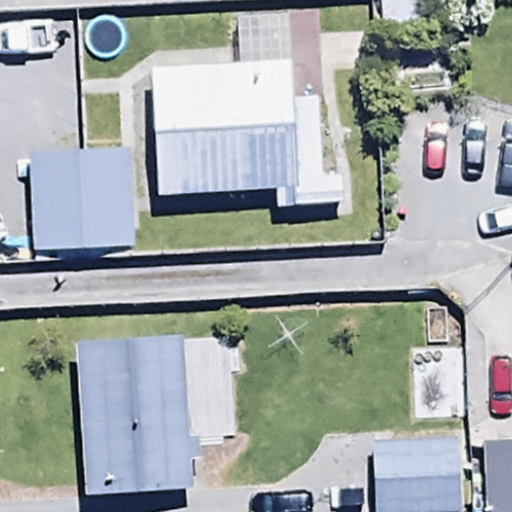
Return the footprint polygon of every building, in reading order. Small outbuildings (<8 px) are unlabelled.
[(233,65),(146,69),(151,194),(271,189),(272,211),(340,208),(339,166),(321,167),(314,12),(231,15),(233,65)] [(124,148),(25,152),(29,254),(128,250),(124,148)] [(175,340),(70,345),(78,502),(145,499),(145,511),(263,511),(262,486),(183,490),(175,340)] [(458,511),(456,440),(368,443),(370,511),(458,511)] [(511,511),(511,446),(482,447),(483,511),(511,511)]
